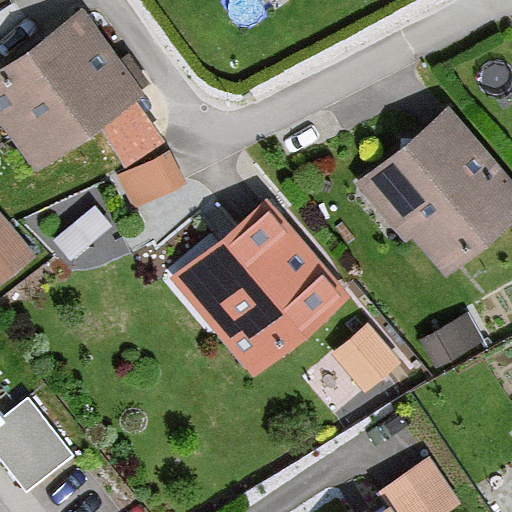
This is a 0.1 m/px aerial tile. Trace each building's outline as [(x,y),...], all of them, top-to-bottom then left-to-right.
[(68,18),(0,65),(0,143),(22,173),(138,100),(68,18)] [(511,211),(511,191),(439,110),(346,191),(434,284),(511,211)] [(341,298),(256,201),(163,282),(247,375),(341,298)] [(0,213),(0,288),(37,258),(0,213)] [(420,339),(436,368),(483,342),(467,313),(420,339)] [(399,362),(367,323),(331,352),(363,391),(399,362)] [(357,511),(452,511),(459,506),(424,457),(357,511)]
